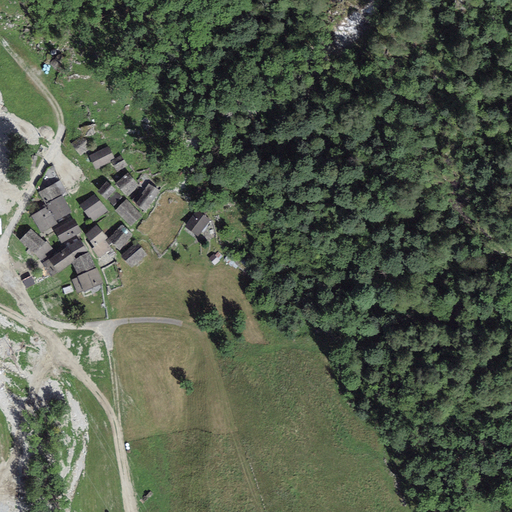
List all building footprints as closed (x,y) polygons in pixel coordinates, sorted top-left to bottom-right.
[(108,146),(88,158),(96,170),(115,158),(108,146)] [(127,166),(121,157),(111,164),(117,173),(127,166)] [(139,187),(128,175),(116,185),(126,198),(139,187)] [(59,181),(38,193),(46,208),(55,224),(72,214),(62,197),(67,195),(59,181)] [(122,198),(106,184),(97,195),(113,209),(122,198)] [(159,192),(148,184),(134,205),(145,212),(159,192)] [(142,216),(126,201),(115,213),(131,228),(142,216)] [(107,212),(100,202),(84,214),(91,224),(107,212)] [(46,208),(31,216),(41,234),(56,225),(55,224),(46,208)] [(209,221),(195,212),(184,229),(198,238),(209,221)] [(74,221),(54,233),(61,245),(81,233),(74,221)] [(132,235),(120,225),(107,241),(120,251),(132,235)] [(107,239),(96,227),(84,237),(94,248),(91,251),(99,259),(110,249),(103,242),(107,239)] [(45,245),(30,231),(20,242),(35,256),(45,245)] [(64,250),(49,262),(58,275),(72,264),(74,262),(88,253),(80,241),(64,250)] [(146,256),(136,244),(120,257),(130,269),(146,256)] [(88,254),(72,264),(77,278),(71,280),(78,296),(103,284),(88,254)] [(220,261),(213,255),(208,260),(214,266),(220,261)]
